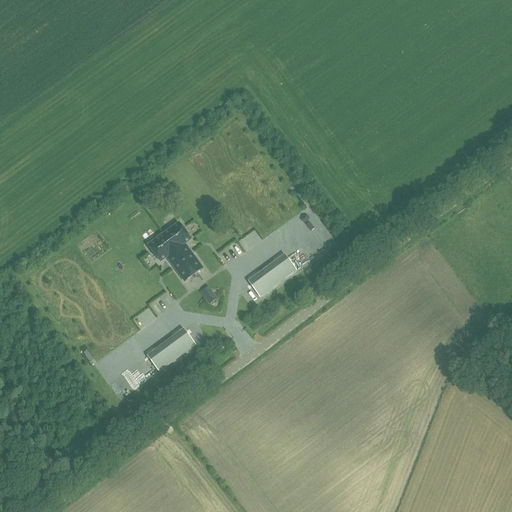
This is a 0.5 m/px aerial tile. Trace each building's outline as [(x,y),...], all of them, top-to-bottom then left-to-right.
[(245,123),(222,136),(240,169),(264,155),(245,123)] [(255,167),(247,172),(251,179),(259,173),(255,167)] [(210,182),(222,205),(237,197),(246,213),(258,207),(246,184),(236,190),(227,173),(210,182)] [(176,185),(194,211),(206,202),(189,177),(176,185)] [(137,203),(150,197),(143,180),(129,186),(137,203)] [(191,239),(180,224),(149,246),(160,261),(167,257),(185,281),(202,269),(184,244),(191,239)] [(285,255),(249,282),(261,298),(297,271),(285,255)] [(207,288),(199,295),(208,308),(216,301),(207,288)] [(158,302),(154,305),(160,314),(164,310),(158,302)] [(184,330),(148,357),(160,373),(196,346),(184,330)]
